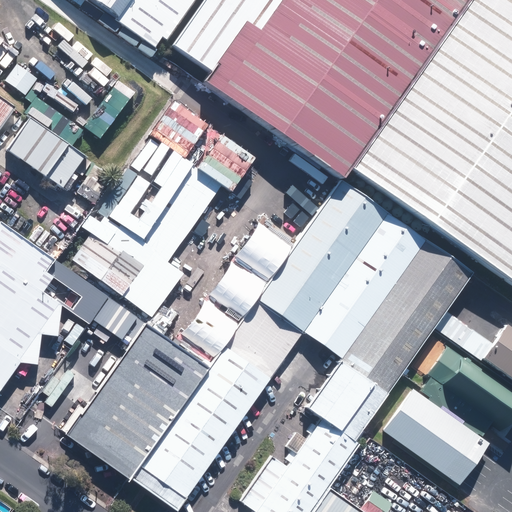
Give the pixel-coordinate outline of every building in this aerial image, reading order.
[(177,25),(194,0),(89,0),(155,47),(162,37),(166,40),(177,25)] [(352,169),(472,0),(282,0),(280,0),(208,0),(176,45),(216,73),(209,83),(345,179),(352,169)] [(511,0),(472,0),(352,169),(511,281),(511,0)] [(2,81),(22,95),(33,80),(13,66),(2,81)] [(0,149),(0,152),(53,191),(76,161),(21,121),(0,149)] [(162,140),(73,260),(152,317),(184,274),(167,261),(223,185),(162,140)] [(348,511),(323,494),(355,449),(354,448),(362,436),(359,434),(468,278),(339,187),(207,376),(141,330),(78,421),(76,420),(62,440),(126,485),(127,483),(167,511),(177,511),(301,336),(340,363),(304,413),(320,424),(306,444),(296,437),(287,450),(296,457),(287,471),(272,461),(240,506),(249,511),(348,511)] [(0,390),(21,362),(37,365),(42,334),(58,336),(63,306),(43,292),(54,276),(47,271),(55,259),(5,221),(0,226),(0,390)] [(120,340),(137,318),(55,259),(47,271),(54,276),(43,292),(63,306),(89,324),(91,320),(120,340)] [(191,297),(206,308),(217,292),(204,281),(191,297)] [(435,329),(511,383),(511,333),(503,327),(491,345),(473,332),(472,334),(445,314),(435,329)] [(511,421),(511,392),(446,346),(417,386),(484,432),(490,423),(504,433),(511,421)] [(376,432),(452,487),(462,473),(466,476),(477,461),(473,458),(481,446),(406,391),(376,432)] [(360,503),(373,511),(381,511),(386,505),(368,492),(360,503)]
